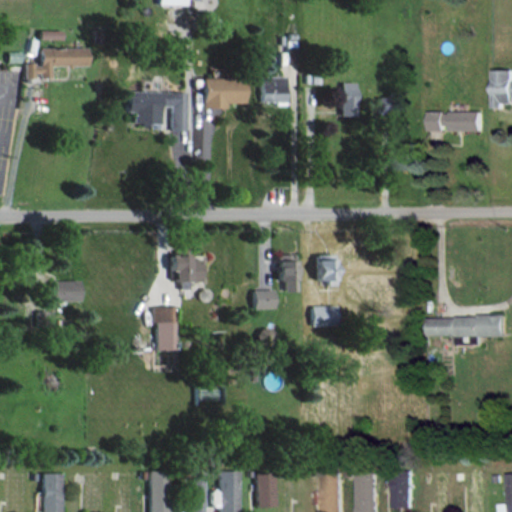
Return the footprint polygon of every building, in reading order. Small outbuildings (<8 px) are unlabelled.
[(58,39),(59,30),(35,30),(35,38),(58,39)] [(84,47),(36,47),(36,63),(21,63),(20,77),(31,78),(31,76),(47,76),(48,65),(84,65),(84,47)] [(17,51),(4,51),(3,62),(17,62),(17,51)] [(493,107),(503,107),(503,103),(511,102),(511,69),(493,69),(493,107)] [(282,76),(257,76),(256,101),(282,101),(282,76)] [(198,107),(221,107),(221,102),(240,102),(241,78),(199,77),(198,107)] [(337,115),(353,115),(353,82),(337,82),(337,115)] [(181,130),(182,92),(124,90),(123,111),(129,111),(129,123),(156,124),(156,105),(166,105),(166,130),(181,130)] [(374,110),(391,110),(391,97),(374,97),(374,110)] [(483,129),(482,110),(429,111),(430,130),(445,129),(483,129)] [(416,169),(416,145),(397,144),(396,168),(416,169)] [(280,291),(292,290),(291,253),(273,254),(274,280),(280,280),(280,291)] [(185,254),(165,255),(166,271),(169,271),(169,281),(198,281),(198,259),(186,259),(185,254)] [(312,280),(321,280),(322,285),(331,284),(330,254),(311,254),(312,280)] [(76,300),(75,280),(48,280),(48,300),(76,300)] [(270,307),(270,288),(248,289),(249,308),(270,307)] [(307,325),(333,324),(333,304),(306,305),(307,325)] [(148,306),(148,321),(152,321),(151,348),(169,349),(171,306),(148,306)] [(34,324),(48,324),(49,310),(34,310),(34,324)] [(429,334),(505,335),(505,316),(429,314),(429,334)] [(268,343),(268,328),(253,328),(253,343),(268,343)] [(144,511),(164,511),(164,469),(144,470),(144,511)] [(234,511),(235,470),(215,470),(214,511),(234,511)] [(321,470),(321,511),(342,511),(342,470),(321,470)] [(199,511),(199,471),(185,471),(186,511),(188,511),(199,511)] [(251,472),(252,506),(271,506),(270,471),(251,472)] [(37,511),(57,511),(57,472),(38,472),(37,511)] [(358,511),(377,511),(377,472),(357,472),(358,511)] [(412,507),(413,472),(393,472),(392,506),(412,507)] [(500,511),(511,511),(511,472),(507,473),(509,503),(500,503),(500,511)]
